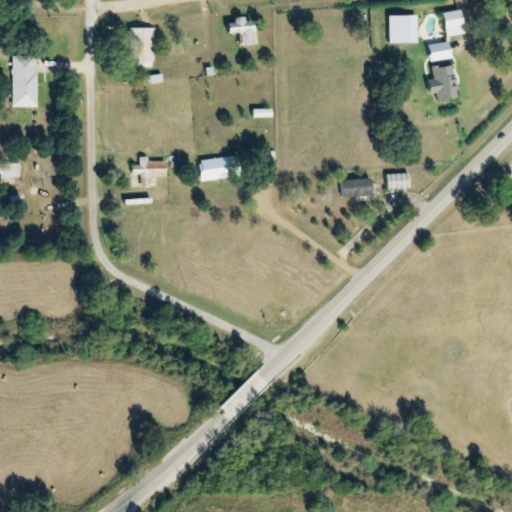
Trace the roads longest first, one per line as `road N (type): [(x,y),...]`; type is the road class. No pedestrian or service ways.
road 1 (secondary): [(117,511),(291,354),(511,130)]
road 2 (residential): [(291,354),(149,288),(103,242),(97,0)]
